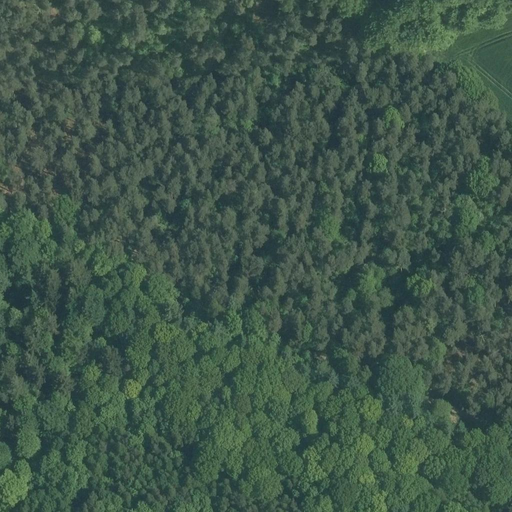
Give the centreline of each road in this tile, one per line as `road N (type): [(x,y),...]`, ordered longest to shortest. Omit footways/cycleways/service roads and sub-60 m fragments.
road 1 (track): [(511,454),(0,257)]
road 2 (unknown): [(511,435),(123,278)]
road 3 (unknown): [(113,301),(234,0)]
road 4 (track): [(506,0),(385,44)]
